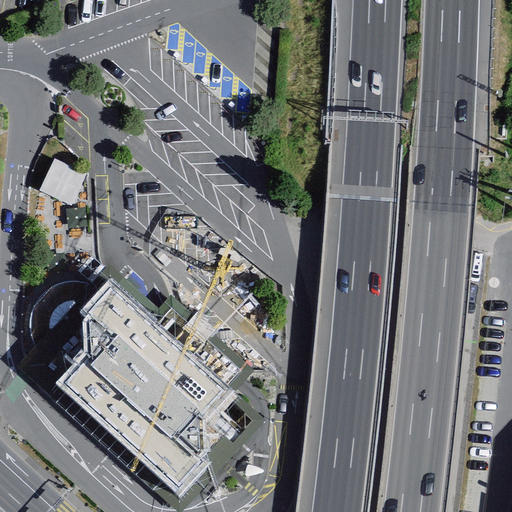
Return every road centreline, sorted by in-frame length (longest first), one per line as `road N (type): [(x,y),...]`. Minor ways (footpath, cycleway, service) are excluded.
road 1 (motorway): [(378,0),(337,511)]
road 2 (motorway): [(411,511),(452,0)]
